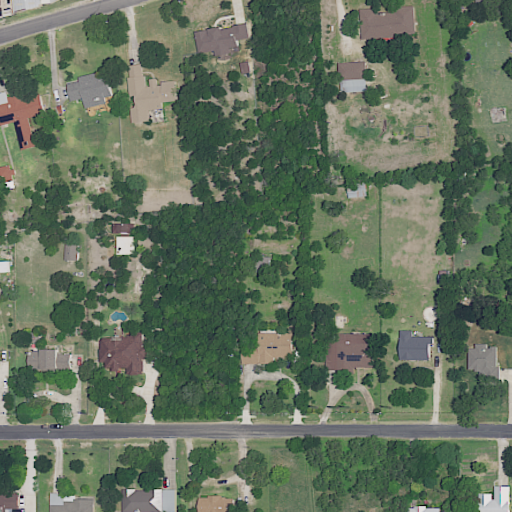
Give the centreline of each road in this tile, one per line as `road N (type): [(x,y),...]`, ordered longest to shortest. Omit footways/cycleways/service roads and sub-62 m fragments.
road 1 (residential): [(0,434),(511,434)]
road 2 (residential): [(0,37),(124,0)]
